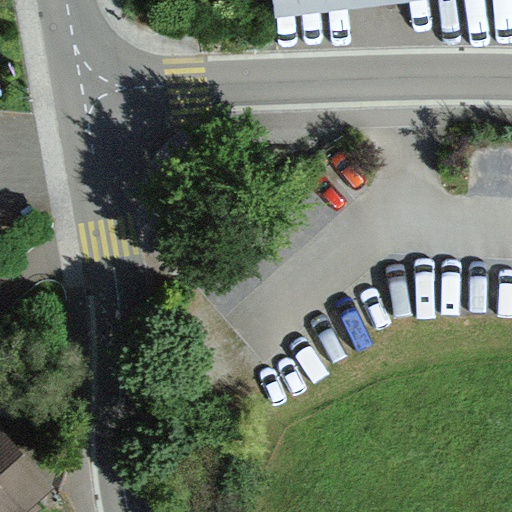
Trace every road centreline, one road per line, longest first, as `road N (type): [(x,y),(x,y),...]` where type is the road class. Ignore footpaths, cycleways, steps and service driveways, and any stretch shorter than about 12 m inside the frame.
road 1 (residential): [(511,78),(84,94)]
road 2 (residential): [(84,94),(107,235),(126,511)]
